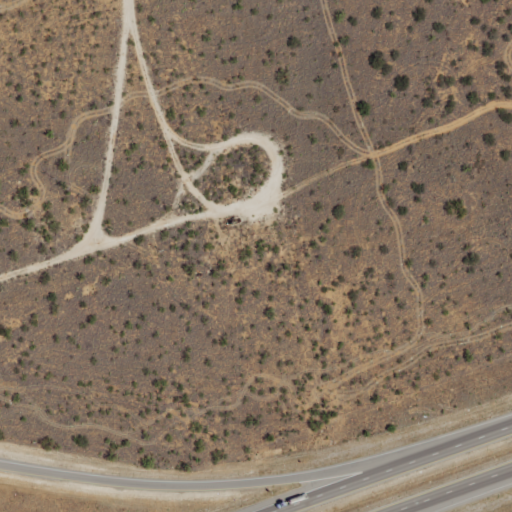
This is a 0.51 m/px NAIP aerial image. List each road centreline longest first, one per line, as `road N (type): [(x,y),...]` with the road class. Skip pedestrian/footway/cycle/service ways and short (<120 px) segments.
road 1 (motorway): [(511,419),(356,467),(226,484),(112,482),(0,462)]
road 2 (residential): [(87,39),(126,219),(111,231),(0,265)]
road 3 (track): [(93,0),(56,222),(31,253)]
road 4 (motorway): [(511,424),(267,511)]
road 5 (motorway): [(388,511),(511,467)]
road 6 (track): [(511,118),(472,0)]
